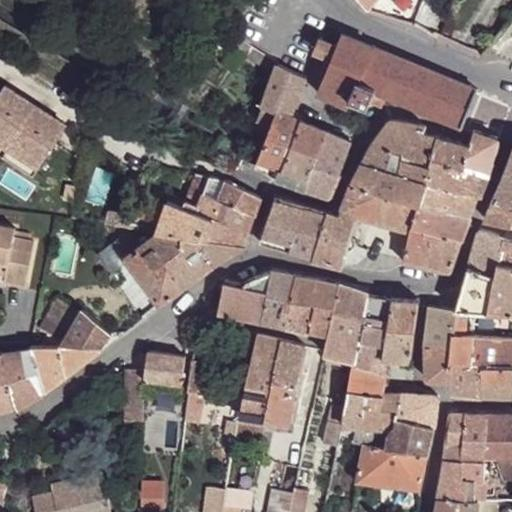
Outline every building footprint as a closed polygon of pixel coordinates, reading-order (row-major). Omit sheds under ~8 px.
[(357,0),(367,12),(377,0),(357,0)] [(462,83),(341,34),(336,45),(322,80),(317,93),(348,106),(350,100),(367,106),(370,100),(382,105),(385,96),(462,127),(477,89),(462,83)] [(319,38),(313,52),(322,56),(326,58),(319,75),(319,79),(322,80),(336,45),(328,41),(319,38)] [(277,62),(256,118),(271,124),(276,110),(290,114),(297,97),(307,75),(277,62)] [(4,87),(0,92),(0,140),(39,165),(64,125),(4,87)] [(255,164),(278,174),(300,118),(290,114),(276,110),(271,124),(255,164)] [(306,186),(326,129),(300,118),(278,174),(306,186)] [(350,184),(419,201),(427,171),(438,136),(424,133),(425,126),(393,120),(388,122),(371,145),(350,184)] [(330,195),(351,139),(326,129),(306,186),(330,195)] [(427,171),(481,192),(489,172),(497,139),(472,131),(467,145),(438,136),(427,171)] [(511,150),(493,198),(511,200),(511,150)] [(419,201),(472,213),(479,193),(480,193),(481,192),(427,171),(419,201)] [(168,200),(157,231),(160,232),(206,239),(244,245),(254,214),(220,197),(227,180),(196,173),(182,205),(168,200)] [(254,214),(260,195),(227,180),(220,197),(254,214)] [(419,201),(350,184),(340,209),(357,215),(410,230),(413,222),(419,201)] [(260,240),(291,249),(305,205),(275,195),(260,240)] [(40,205),(68,209),(69,201),(42,197),(40,205)] [(511,200),(493,198),(485,215),(486,219),(507,223),(511,223),(511,200)] [(463,236),(472,213),(419,201),(413,222),(463,236)] [(291,249),(313,256),(328,213),(305,205),(291,249)] [(313,256),(341,264),(357,215),(340,209),(338,215),(336,215),(328,213),(313,256)] [(129,226),(131,215),(107,212),(106,223),(129,226)] [(0,220),(0,265),(4,266),(2,272),(1,281),(23,285),(31,237),(11,233),(14,223),(0,220)] [(403,259),(440,269),(450,269),(463,236),(413,222),(410,230),(403,259)] [(479,225),(456,305),(456,308),(464,308),(491,310),(511,310),(511,263),(500,261),(504,236),(479,225)] [(115,240),(127,255),(144,242),(142,238),(136,231),(128,229),(115,240)] [(160,302),(214,263),(204,250),(206,239),(160,232),(153,236),(144,242),(127,255),(129,259),(160,302)] [(151,232),(142,238),(144,242),(153,236),(151,232)] [(511,263),(511,236),(504,236),(500,261),(511,263)] [(204,250),(214,263),(244,245),(206,239),(204,250)] [(127,255),(115,240),(97,252),(111,272),(129,259),(127,255)] [(203,303),(261,317),(272,268),(250,276),(243,281),(225,277),(203,303)] [(297,271),(272,268),(261,317),(286,323),(292,295),(297,271)] [(312,327),(329,331),(332,317),(340,280),(322,276),(297,271),(292,295),(317,301),(312,327)] [(356,287),(340,280),(332,317),(350,321),(356,287)] [(369,291),(356,287),(350,321),(347,339),(360,341),(363,320),(369,291)] [(389,321),(393,295),(369,291),(363,320),(389,321)] [(312,327),(317,301),(292,295),(286,323),(312,327)] [(393,295),(389,321),(384,355),(386,355),(411,356),(420,296),(393,295)] [(80,310),(59,298),(42,330),(55,337),(64,340),(80,310)] [(429,302),(423,342),(452,345),(452,344),(454,344),(455,330),(456,318),(456,308),(456,305),(429,302)] [(62,345),(104,345),(102,341),(110,332),(111,331),(82,306),(80,310),(64,340),(62,345)] [(511,332),(511,316),(511,326),(489,325),(491,310),(464,308),(464,314),(460,314),(460,318),(456,318),(455,330),(511,332)] [(464,308),(456,308),(456,318),(460,318),(460,314),(464,314),(464,308)] [(511,316),(511,310),(491,310),(489,325),(511,326),(511,316)] [(329,331),(325,349),(324,353),(339,355),(354,358),(355,357),(358,357),(360,341),(347,339),(350,321),(332,317),(329,331)] [(363,320),(360,341),(358,357),(355,357),(354,358),(354,361),(385,370),(386,355),(384,355),(389,321),(363,320)] [(250,329),(239,328),(236,339),(247,342),(250,329)] [(259,331),(250,329),(247,342),(256,344),(259,331)] [(511,365),(511,332),(455,330),(454,344),(452,344),(452,345),(451,361),(483,364),(511,365)] [(282,337),(259,331),(256,344),(240,414),(265,418),(282,337)] [(55,337),(51,345),(62,345),(64,340),(55,337)] [(307,344),(282,337),(265,418),(274,420),(289,423),(307,344)] [(425,379),(450,382),(451,390),(452,391),(451,361),(452,345),(423,342),(425,379)] [(34,351),(43,390),(104,345),(62,345),(51,345),(33,346),(34,351)] [(186,354),(149,349),(145,376),(183,381),(186,354)] [(19,405),(43,390),(34,351),(3,353),(19,405)] [(0,410),(19,405),(3,353),(0,353),(0,410)] [(219,362),(193,359),(189,391),(200,392),(214,395),(219,362)] [(381,389),(385,370),(354,361),(349,388),(381,390),(381,389)] [(452,391),(482,393),(483,364),(451,361),(452,391)] [(511,395),(511,365),(483,364),(482,393),(511,395)] [(126,415),(144,416),(145,376),(145,367),(125,367),(126,415)] [(343,423),(353,425),(353,426),(393,428),(396,420),(401,391),(381,389),(381,390),(349,388),(346,406),(343,423)] [(200,392),(189,391),(185,418),(196,420),(200,392)] [(396,420),(433,426),(438,394),(401,391),(396,420)] [(346,406),(332,404),(325,442),(338,445),(340,435),(343,423),(346,406)] [(325,410),(312,408),(309,422),(322,424),(325,410)] [(444,457),(461,458),(462,443),(485,445),(485,453),(492,454),(491,475),(511,475),(511,413),(450,411),(444,457)] [(237,420),(237,417),(223,414),(218,442),(233,445),(235,434),(237,420)] [(274,420),(265,418),(240,414),(238,414),(237,417),(237,420),(235,434),(270,442),(274,420)] [(390,447),(426,454),(433,426),(396,420),(393,428),(390,447)] [(390,447),(393,428),(353,426),(353,425),(343,423),(340,435),(364,440),(364,441),(390,447)] [(420,487),(426,454),(390,447),(364,441),(357,480),(358,480),(420,487)] [(462,443),(461,458),(484,460),(485,453),(485,445),(462,443)] [(461,458),(444,457),(437,495),(479,498),(484,498),(483,478),(480,478),(484,460),(461,458)] [(12,464),(0,463),(0,504),(4,505),(12,464)] [(33,495),(36,511),(110,511),(109,504),(111,503),(108,495),(103,472),(85,476),(87,484),(54,490),(33,495)] [(85,476),(53,483),(54,490),(87,484),(85,476)] [(157,511),(158,484),(141,483),(141,486),(140,499),(140,511),(157,511)] [(224,503),(243,506),(245,488),(226,485),(224,499),(223,503),(224,503)] [(285,511),(289,511),(294,492),(281,489),(273,488),(270,509),(285,511)] [(303,511),(308,490),(295,488),(294,492),(289,511),(303,511)] [(476,511),(479,498),(437,495),(434,511),(476,511)] [(479,498),(476,511),(487,511),(489,499),(484,498),(479,498)] [(222,511),(241,511),(243,506),(224,503),(222,511)]
